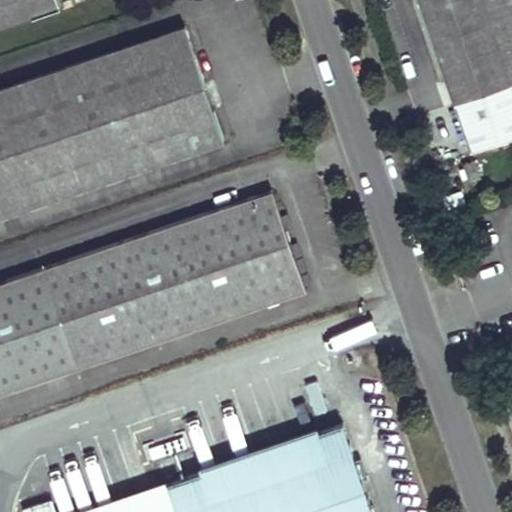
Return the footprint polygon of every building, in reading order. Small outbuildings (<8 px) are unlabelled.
[(61,0),(0,0),(0,24),(63,3),(61,0)] [(470,149),(511,134),(511,0),(418,0),(454,102),(470,149)] [(0,212),(223,137),(186,24),(0,86),(0,212)] [(0,389),(305,286),(271,188),(0,280),(0,389)] [(374,511),(343,419),(168,479),(69,511),(57,511),(52,495),(24,504),(26,511),(374,511)]
